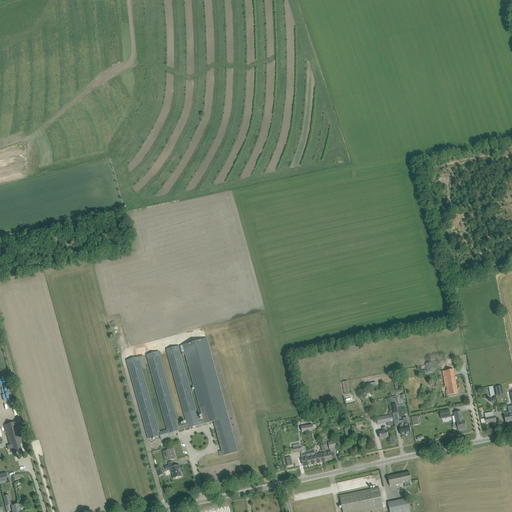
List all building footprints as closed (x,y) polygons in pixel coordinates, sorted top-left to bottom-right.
[(223,456),(238,452),(206,338),(183,345),(204,421),(199,422),(200,425),(214,421),(223,456)] [(127,360),(147,434),(148,439),(160,436),(161,440),(170,437),(168,434),(172,433),(175,432),(200,425),(199,422),(179,346),(166,349),(187,424),(179,427),(159,351),(147,355),(167,430),(159,432),(139,357),(127,360)] [(431,362),(425,364),(426,365),(427,373),(433,371),(432,363),(431,362)] [(447,390),(446,390),(447,396),(458,394),(453,370),(443,372),(446,388),(446,387),(447,390)] [(397,395),(398,403),(406,402),(405,394),(397,395)] [(449,409),(440,411),(441,418),(450,417),(449,409)] [(454,424),(453,425),(453,428),(455,429),(458,429),(458,430),(466,428),(465,421),(463,422),(461,412),(455,413),(457,423),(454,424)] [(392,415),(381,417),(376,418),(378,424),(393,421),(392,415)] [(399,426),(400,430),(401,435),(410,433),(409,424),(408,424),(408,420),(407,418),(403,418),(404,421),(404,425),(399,426)] [(16,422),(4,425),(10,445),(7,446),(8,450),(13,448),(15,453),(22,451),(20,444),(22,444),(17,424),(16,422)] [(383,432),(379,433),(380,439),(388,437),(387,431),(386,427),(382,428),(383,432)] [(293,445),(294,448),(295,452),(302,451),(301,446),(300,446),(300,444),(293,445)] [(323,453),(325,462),(332,460),(330,452),(326,452),(324,445),(321,446),(323,453)] [(161,449),(152,451),(153,457),(155,456),(157,463),(162,462),(162,461),(160,462),(159,458),(158,454),(162,453),(161,449)] [(173,449),(163,452),(166,461),(175,459),(173,449)] [(317,464),(325,462),(323,453),(307,457),(306,454),(301,455),(304,466),(317,464)] [(174,468),(172,463),(168,464),(169,467),(165,468),(166,472),(170,471),(171,474),(172,474),(173,480),(182,478),(180,471),(181,470),(180,467),(174,468)] [(432,469),(419,472),(421,480),(434,477),(432,469)] [(409,472),(388,477),(390,486),(411,482),(409,472)] [(363,511),(383,508),(380,493),(379,488),(339,496),(342,511),(363,511)] [(388,503),(390,511),(410,511),(406,493),(402,494),(403,500),(388,503)]
